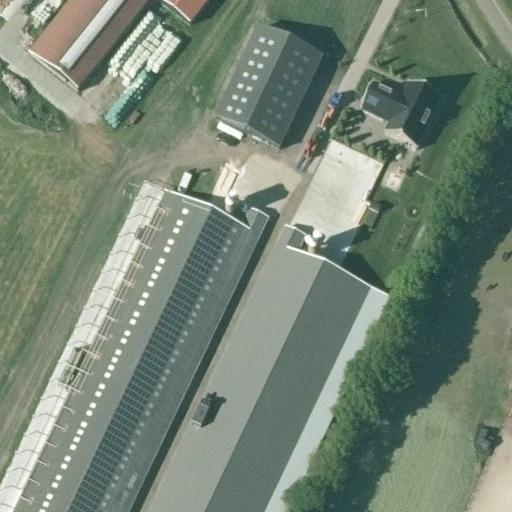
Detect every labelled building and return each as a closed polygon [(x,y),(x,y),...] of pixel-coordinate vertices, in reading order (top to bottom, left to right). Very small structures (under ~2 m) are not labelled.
[(151,0),(70,0),(26,53),(74,94),(151,0)] [(159,0),(157,3),(190,29),(212,0),(159,0)] [(320,77),(256,46),(213,136),(278,166),(292,137),(308,103),(320,77)] [(401,100),(373,87),(360,113),(389,127),(384,137),(416,152),(441,102),(408,86),(401,100)] [(101,93),(89,118),(100,123),(108,107),(113,110),(118,101),(101,93)] [(220,175),(236,181),(248,154),(232,147),(220,175)] [(126,511),(259,240),(260,239),(268,222),(250,213),(242,231),(166,194),(165,194),(166,195),(11,511),(126,511)] [(286,511),(387,300),(296,257),(305,239),(285,229),(276,248),(277,249),(151,511),(286,511)] [(475,467),(482,448),(468,443),(461,463),(475,467)]
